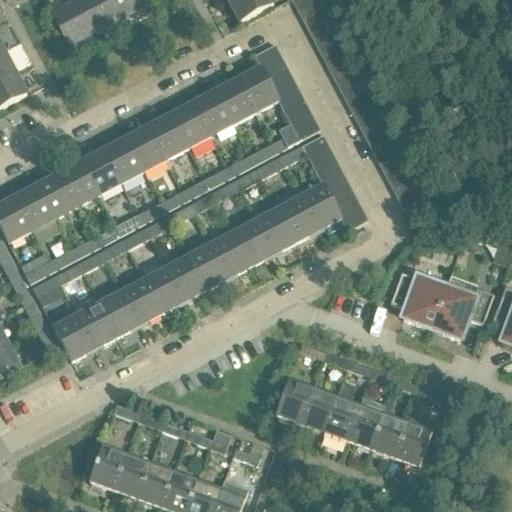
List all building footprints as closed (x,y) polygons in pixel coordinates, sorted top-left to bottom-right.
[(64,9),(61,3),(48,10),(68,48),(94,35),(75,0),(74,0),(76,2),(64,9)] [(75,0),(94,35),(120,21),(108,0),(75,0)] [(108,0),(120,21),(145,7),(141,0),(108,0)] [(240,26),(273,8),(268,0),(234,0),(228,3),(240,26)] [(316,0),(296,0),(292,3),(297,13),(318,2),(316,0)] [(303,24),(323,13),(318,2),(297,13),(303,24)] [(309,34),(329,24),(323,13),(303,24),(309,34)] [(314,45),(335,34),(329,24),(309,34),(314,45)] [(320,56),(340,45),(335,34),(314,45),(320,56)] [(326,66),(346,55),(340,45),(320,56),(326,66)] [(260,71),(281,60),(275,49),(254,60),(260,71)] [(0,84),(14,77),(2,55),(0,56),(0,84)] [(331,77),(352,66),(346,55),(326,66),(331,77)] [(260,71),(261,72),(266,81),(286,70),(281,60),(260,71)] [(337,87),(357,76),(352,66),(331,77),(337,87)] [(271,92),(292,81),(286,70),(266,81),(271,92)] [(278,105),(277,102),(271,92),(266,81),(261,72),(238,84),(255,117),(278,105)] [(343,98),(363,87),(357,76),(337,87),(343,98)] [(0,111),(25,99),(14,77),(0,84),(0,111)] [(277,102),(297,92),(292,81),(271,92),(277,102)] [(255,117),(238,84),(216,96),(233,128),(255,117)] [(348,109),(369,98),(363,87),(343,98),(348,109)] [(277,102),(278,105),(282,113),(303,102),(297,92),(277,102)] [(233,128),(216,96),(193,108),(211,140),(233,128)] [(354,119),(374,108),(369,98),(348,109),(354,119)] [(288,124),(308,113),(303,102),(282,113),(288,124)] [(211,140),(193,108),(171,120),(188,152),(211,140)] [(360,130),(380,119),(374,108),(354,119),(360,130)] [(288,124),(290,129),(293,134),(314,123),(308,113),(288,124)] [(365,140),(386,129),(380,119),(360,130),(365,140)] [(188,152),(171,120),(149,132),(166,164),(188,152)] [(314,123),(293,134),(299,145),(320,134),(314,123)] [(278,135),(283,143),(272,148),(277,158),(300,146),(299,145),(293,134),(290,129),(278,135)] [(371,151),(391,140),(386,129),(365,140),(371,151)] [(166,164),(149,132),(126,144),(143,176),(166,164)] [(302,151),(307,161),(308,162),(329,151),(323,140),(302,151)] [(377,161),(397,151),(391,140),(371,151),(377,161)] [(143,176),(126,144),(104,155),(121,188),(143,176)] [(277,158),(272,148),(250,160),(255,170),(277,158)] [(307,161),(302,151),(280,162),(285,172),(307,161)] [(329,151),(308,162),(314,172),(334,161),(329,151)] [(383,172),(403,161),(397,151),(377,161),(383,172)] [(121,188),(104,155),(81,167),(98,200),(121,188)] [(255,170),(250,160),(227,172),(233,182),(255,170)] [(334,161),(314,172),(319,183),(340,172),(334,161)] [(388,183),(409,172),(403,161),(383,172),(388,183)] [(285,172),(280,162),(257,174),(263,184),(285,172)] [(98,200),(81,167),(59,179),(76,212),(98,200)] [(233,182),(227,172),(205,184),(210,194),(233,182)] [(319,183),(323,191),(325,194),(346,183),(340,172),(319,183)] [(394,193),(414,182),(409,172),(388,183),(394,193)] [(263,184),(257,174),(235,186),(240,196),(263,184)] [(76,212),(59,179),(36,191),(53,223),(54,223),(76,212)] [(400,204),(420,193),(414,182),(394,193),(400,204)] [(346,183),(325,194),(331,204),(351,193),(346,183)] [(210,194),(205,184),(182,196),(188,206),(210,194)] [(240,196),(235,186),(212,198),(218,208),(240,196)] [(14,203),(31,235),(33,234),(40,248),(61,236),(54,223),(53,223),(36,191),(14,203)] [(341,223),(336,215),(331,204),(325,194),(323,191),(301,202),(318,235),(341,223)] [(351,193),(331,204),(336,215),(357,204),(351,193)] [(420,193),(400,204),(405,215),(426,204),(420,193)] [(188,206),(182,196),(160,207),(165,218),(188,206)] [(212,198),(204,202),(190,210),(195,220),(218,208),(212,198)] [(279,214),(296,247),(318,235),(301,202),(279,214)] [(31,235),(14,203),(0,210),(0,231),(8,247),(31,235)] [(336,215),(341,223),(342,226),(363,215),(357,204),(336,215)] [(165,218),(160,207),(137,219),(143,229),(165,218)] [(195,220),(190,210),(167,222),(173,231),(195,220)] [(256,226),(273,259),(296,247),(279,214),(256,226)] [(363,215),(342,226),(348,236),(368,225),(363,215)] [(143,229),(137,219),(115,231),(120,241),(143,229)] [(173,231),(167,222),(145,234),(150,243),(173,231)] [(234,238),(251,271),(273,259),(256,226),(234,238)] [(120,241),(115,231),(92,243),(98,253),(120,241)] [(145,234),(130,241),(123,246),(128,255),(150,243),(145,234)] [(211,250),(228,282),(251,271),(234,238),(211,250)] [(0,264),(1,266),(10,261),(0,241),(0,264)] [(98,253),(92,243),(70,255),(75,265),(98,253)] [(128,255),(123,246),(100,257),(105,267),(128,255)] [(189,262),(206,294),(228,282),(211,250),(189,262)] [(47,257),(44,259),(46,264),(47,267),(53,277),(75,265),(70,255),(52,264),(47,257)] [(105,267),(100,257),(78,269),(83,279),(105,267)] [(13,289),(22,284),(10,261),(1,266),(13,289)] [(166,274),(184,306),(206,294),(189,262),(166,274)] [(53,277),(47,267),(25,278),(31,289),(53,277)] [(83,279),(78,269),(55,281),(60,291),(83,279)] [(144,286),(161,318),(184,306),(166,274),(144,286)] [(391,309),(407,314),(403,325),(430,334),(446,291),(419,282),(418,285),(402,279),(391,309)] [(33,293),(38,302),(60,291),(55,281),(33,293)] [(24,311),(34,306),(22,284),(13,289),(24,311)] [(122,298),(139,330),(161,318),(144,286),(122,298)] [(473,301),(446,291),(430,334),(458,345),(466,324),(482,330),(493,300),(476,294),(473,301)] [(490,332),(506,338),(502,348),(511,351),(511,294),(504,292),(490,332)] [(99,310),(116,342),(139,330),(122,298),(99,310)] [(36,334),(46,329),(34,306),(24,311),(36,334)] [(73,316),(76,322),(77,321),(94,354),(116,342),(99,310),(85,317),(82,311),(73,316)] [(77,321),(76,322),(54,334),(71,366),(94,354),(77,321)] [(49,358),(58,353),(46,329),(36,334),(49,358)] [(303,348),(300,356),(323,365),(326,357),(303,348)] [(0,381),(20,371),(8,349),(0,353),(0,381)] [(345,373),(348,365),(326,357),(323,365),(345,373)] [(369,382),(372,374),(348,365),(345,373),(369,382)] [(393,390),(396,382),(372,374),(369,382),(393,390)] [(417,399),(420,391),(396,382),(393,390),(417,399)] [(288,385),(275,420),(299,429),(312,394),(288,385)] [(420,391),(417,399),(441,408),(444,400),(420,391)] [(322,437),(335,402),(312,394),(299,429),(322,437)] [(346,446),(359,411),(335,402),(322,437),(346,446)] [(360,412),(359,411),(346,446),(370,455),(383,420),(384,420),(387,411),(364,402),(360,412)] [(118,410),(115,418),(129,423),(132,415),(118,410)] [(384,420),(383,420),(370,455),(394,464),(407,429),(384,420)] [(150,421),(147,430),(161,435),(164,427),(150,422),(150,421)] [(164,427),(161,435),(177,441),(180,432),(164,427)] [(418,473),(430,437),(407,429),(394,464),(418,473)] [(211,444),(208,452),(224,458),(230,439),(215,434),(211,444)] [(197,439),(194,447),(208,452),(211,444),(198,439),(197,439)] [(481,450),(460,511),(508,511),(511,501),(511,495),(498,491),(509,460),(481,450)] [(101,451),(88,487),(112,496),(125,460),(101,451)] [(261,462),(236,453),(232,461),(258,470),(261,462)] [(136,505),(149,469),(125,460),(112,496),(136,505)] [(156,511),(159,511),(172,477),(149,469),(136,505),(156,511)] [(186,511),(196,486),(172,477),(159,511),(186,511)] [(221,495),(220,494),(213,511),(241,511),(244,503),(248,494),(224,485),(221,495)] [(213,511),(220,494),(196,486),(186,511),(213,511)]
